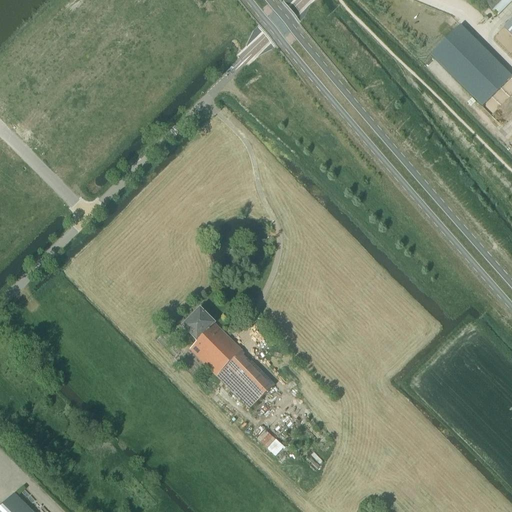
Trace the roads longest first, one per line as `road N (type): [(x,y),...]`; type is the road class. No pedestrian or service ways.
road 1 (tertiary): [(249,0),(511,306)]
road 2 (tertiary): [(511,283),(268,0)]
road 3 (unclassified): [(88,216),(223,81)]
road 4 (unclassified): [(88,216),(0,128)]
road 5 (unclassified): [(0,304),(88,216)]
